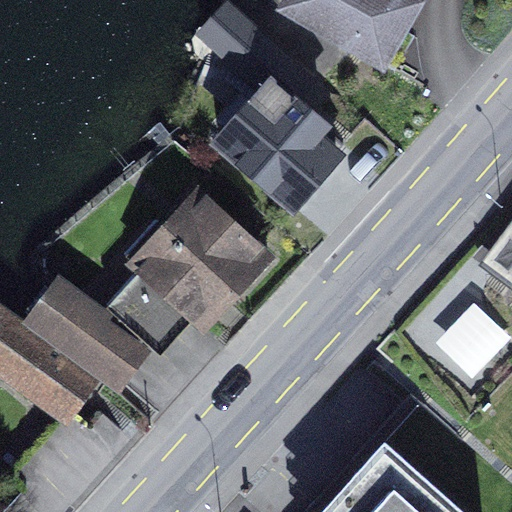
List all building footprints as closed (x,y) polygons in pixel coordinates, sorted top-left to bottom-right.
[(407,0),(295,0),(290,11),(397,72),(417,37),(403,29),(416,5),(407,0)] [(267,90),(221,142),(294,208),(339,157),(321,140),(328,132),(294,103),(313,81),(229,7),(204,34),(267,90)] [(270,260),(199,195),(165,232),(173,239),(109,309),(154,350),(187,313),(206,330),(270,260)] [(478,381),(511,340),(511,333),(451,282),(414,326),(478,381)] [(32,323),(117,385),(142,352),(104,326),(108,320),(61,283),(32,323)] [(0,313),(0,369),(73,422),(100,385),(0,313)] [(67,511),(132,441),(100,412),(57,458),(45,447),(11,484),(25,496),(9,511),(67,511)] [(462,511),(385,444),(353,480),(372,496),(357,511),(462,511)]
